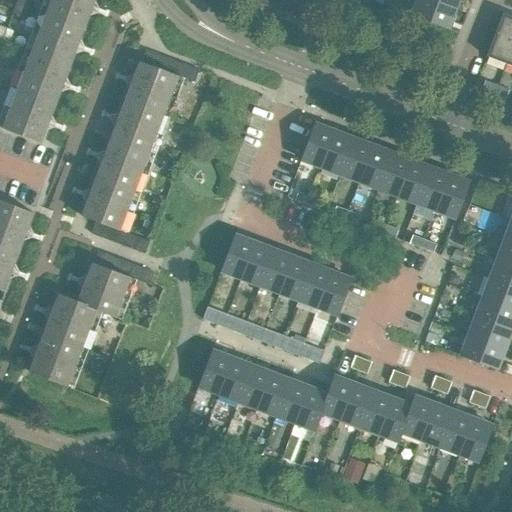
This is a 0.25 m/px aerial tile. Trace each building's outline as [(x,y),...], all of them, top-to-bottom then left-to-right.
[(40,143),(73,55),(94,0),(50,0),(2,129),(40,143)] [(286,0),(250,0),(289,15),(293,3),(286,0)] [(449,22),(454,9),(429,0),(417,0),(411,16),(397,10),(392,22),(416,31),(421,19),(449,30),(452,23),(449,22)] [(429,0),(454,9),(457,0),(429,0)] [(24,18),(28,7),(16,2),(12,13),(24,18)] [(504,64),(511,43),(511,18),(502,14),(485,57),(504,64)] [(118,231),(177,76),(194,83),(198,70),(145,51),(141,63),(139,62),(81,217),(95,222),(91,234),(144,254),(148,242),(118,231)] [(492,96),(496,86),(484,81),(480,91),(492,96)] [(505,101),(509,91),(496,86),(492,96),(505,101)] [(320,168),(335,130),(328,128),(328,130),(314,124),(300,160),(320,168)] [(339,175),(353,139),(340,134),(341,132),(335,130),(320,168),(339,175)] [(359,182),(373,144),(367,142),(366,144),(353,139),(339,175),(359,182)] [(378,189),(391,154),(378,149),(379,147),(373,144),(359,182),(378,189)] [(397,197),(411,159),(405,157),(404,159),(391,154),(378,189),(397,197)] [(416,204),(429,168),(416,163),(417,161),(411,159),(397,197),(416,204)] [(435,211),(449,173),(443,171),(442,173),(429,168),(416,204),(435,211)] [(455,218),(468,183),(454,178),(455,176),(449,173),(435,211),(455,218)] [(306,205),(309,197),(297,192),(294,201),(306,205)] [(318,210),(321,201),(309,197),(306,205),(318,210)] [(0,290),(3,292),(22,241),(33,214),(0,201),(0,290)] [(344,220),(347,211),(336,207),(332,215),(344,220)] [(356,224),(359,216),(347,211),(344,220),(356,224)] [(382,234),(386,226),(374,221),(371,229),(382,234)] [(511,222),(503,241),(511,243),(511,222)] [(394,238),(397,230),(386,226),(382,234),(394,238)] [(240,279),(255,241),(249,239),(248,241),(234,236),(220,271),(240,279)] [(421,248),(424,240),(412,236),(409,244),(421,248)] [(432,253),(436,245),(424,240),(421,248),(432,253)] [(260,286),(273,250),(260,246),(261,244),(255,241),(240,279),(260,286)] [(511,243),(503,241),(496,260),(511,265),(511,243)] [(278,293),(293,256),(287,253),(286,255),(273,250),(260,286),(278,293)] [(81,348),(95,311),(114,318),(129,278),(149,285),(153,273),(98,252),(93,264),(91,263),(77,302),(57,294),(28,372),(65,386),(81,348)] [(298,301),(311,265),(298,260),(299,258),(293,256),(278,293),(298,301)] [(511,265),(496,260),(489,279),(511,287),(511,265)] [(317,308),(331,270),(325,268),(324,270),(311,265),(298,301),(317,308)] [(336,315),(349,283),(350,280),(336,274),(337,272),(331,270),(317,308),(336,315)] [(511,287),(489,279),(482,298),(511,309),(511,287)] [(511,309),(482,298),(475,317),(510,330),(511,326),(511,309)] [(214,324),(218,312),(207,308),(202,320),(214,324)] [(225,328),(230,317),(218,312),(214,324),(225,328)] [(237,333),(242,321),(230,317),(225,328),(237,333)] [(505,343),(510,330),(475,317),(467,336),(505,350),(507,344),(505,343)] [(249,337),(253,325),(242,321),(237,333),(249,337)] [(260,342),(265,330),(253,325),(249,337),(260,342)] [(272,346),(276,334),(265,330),(260,342),(272,346)] [(283,351),(288,338),(276,334),(272,346),(283,351)] [(503,356),(505,350),(467,336),(460,356),(496,369),(501,356),(503,356)] [(295,355),(300,343),(288,338),(283,351),(295,355)] [(307,359),(311,347),(300,343),(295,355),(307,359)] [(318,364),(323,352),(311,347),(307,359),(318,364)] [(218,395),(232,357),(226,354),(225,356),(211,351),(198,387),(218,395)] [(358,371),(362,359),(354,356),(350,368),(358,371)] [(237,402),(250,366),(237,361),(238,359),(232,357),(218,395),(237,402)] [(366,375),(371,363),(362,359),(358,371),(366,375)] [(256,409),(270,371),(264,369),(263,371),(250,366),(237,402),(256,409)] [(275,416),(289,380),(276,375),(276,373),(270,371),(256,409),(275,416)] [(396,386),(401,374),(393,371),(388,383),(396,386)] [(404,389),(409,377),(401,374),(396,386),(404,389)] [(438,392),(443,380),(434,376),(430,388),(438,392)] [(339,420),(354,382),(348,380),(347,382),(333,377),(326,395),(327,395),(317,421),(318,421),(336,428),(339,420)] [(294,423),(308,386),(302,383),(301,385),(289,380),(275,416),(294,423)] [(446,395),(451,383),(443,380),(438,392),(446,395)] [(359,427),(372,391),(359,387),(360,384),(354,382),(339,420),(359,427)] [(317,421),(327,395),(326,395),(314,390),(314,388),(308,386),(294,423),(314,431),(318,421),(317,421)] [(378,434),(392,397),(386,394),(385,396),(372,391),(359,427),(378,434)] [(476,406),(481,394),(473,391),(468,403),(476,406)] [(484,409),(489,397),(481,394),(476,406),(484,409)] [(397,442),(401,433),(414,397),(413,397),(410,406),(397,401),(398,399),(392,397),(378,434),(397,442)] [(420,440),(434,402),(428,400),(427,402),(414,397),(401,433),(420,440)] [(439,447),(452,412),(439,407),(440,405),(434,402),(420,440),(439,447)] [(458,454),(472,417),(466,414),(465,416),(452,412),(439,447),(458,454)] [(478,462),(491,426),(477,421),(478,419),(472,417),(458,454),(478,462)]
